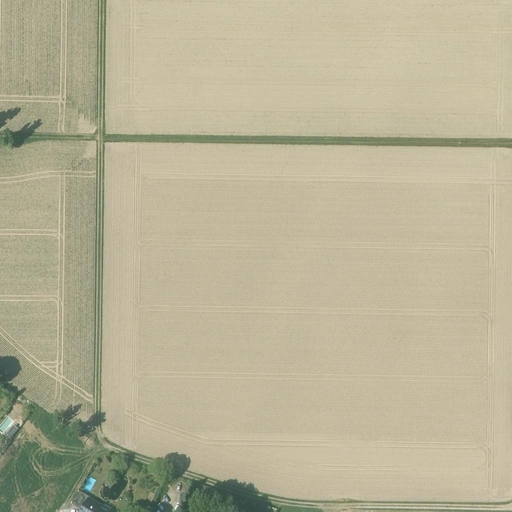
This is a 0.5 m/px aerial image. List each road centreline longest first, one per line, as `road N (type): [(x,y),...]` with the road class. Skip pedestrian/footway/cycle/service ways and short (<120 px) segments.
road 1 (track): [(0,137),(511,141)]
road 2 (track): [(101,0),(97,450)]
road 3 (track): [(97,450),(199,485),(333,508)]
road 4 (track): [(511,504),(332,511)]
